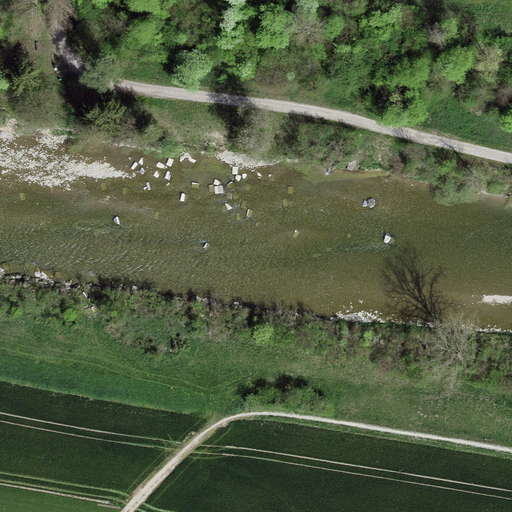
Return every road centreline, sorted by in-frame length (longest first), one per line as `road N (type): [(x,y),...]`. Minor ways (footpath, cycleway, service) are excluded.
road 1 (track): [(511,157),(275,103),(112,81),(73,64)]
road 2 (track): [(227,417),(124,511)]
